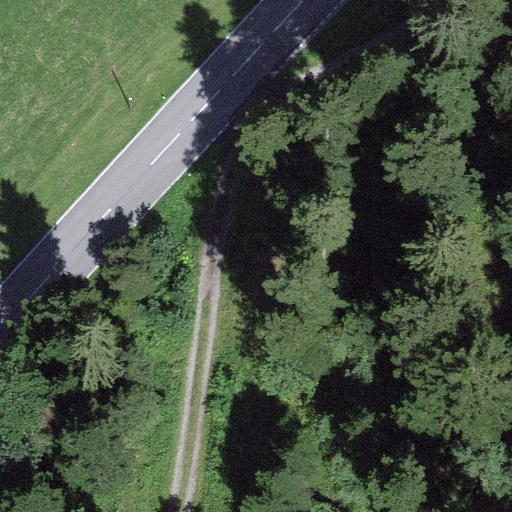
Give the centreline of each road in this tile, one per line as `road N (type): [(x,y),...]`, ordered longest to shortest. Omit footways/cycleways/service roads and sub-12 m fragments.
road 1 (track): [(169,511),(195,118),(456,0)]
road 2 (secondary): [(0,335),(305,0)]
